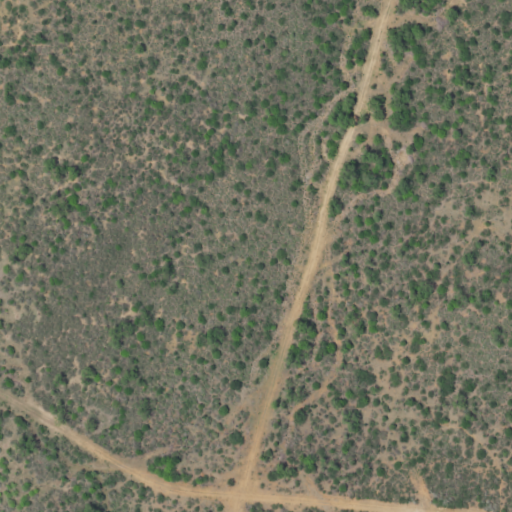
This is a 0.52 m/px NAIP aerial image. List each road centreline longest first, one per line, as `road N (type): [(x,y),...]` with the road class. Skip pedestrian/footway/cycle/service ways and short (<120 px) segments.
road 1 (residential): [(0,400),(135,479),(250,500),(390,0)]
road 2 (residential): [(423,511),(251,498)]
